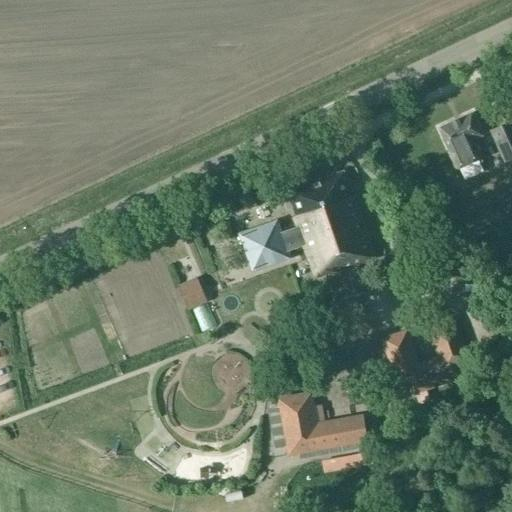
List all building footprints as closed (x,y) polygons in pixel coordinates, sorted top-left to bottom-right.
[(457,169),(482,158),(473,139),(482,135),(472,112),(439,128),(449,150),(457,169)] [(504,160),(511,157),(511,121),(491,131),(504,160)] [(375,257),(345,171),(287,191),(296,216),(294,216),(298,227),(279,234),(275,224),(242,235),(254,268),(287,257),(285,252),(304,245),(315,276),(332,270),(333,272),(375,257)] [(410,246),(398,211),(387,215),(398,249),(410,246)] [(179,287),(188,309),(203,302),(193,280),(179,287)] [(467,362),(451,316),(428,324),(439,358),(417,366),(405,332),(382,339),(398,385),(409,382),(413,393),(459,377),(455,366),(467,362)] [(315,425),(309,393),(278,399),(288,454),(366,440),(362,416),(315,425)]
